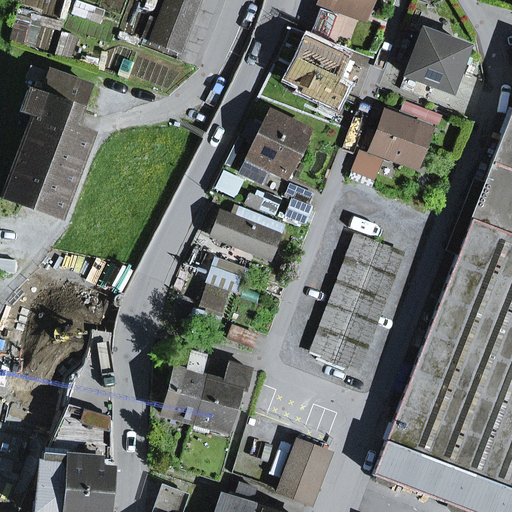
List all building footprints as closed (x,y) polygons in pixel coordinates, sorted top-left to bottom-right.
[(166,0),(150,42),(179,53),(199,0),(166,0)] [(341,5),(360,12),(364,0),(321,0),(320,5),(338,11),(341,5)] [(327,42),(337,16),(319,9),(309,35),(327,42)] [(428,100),(433,86),(450,92),(466,47),(421,31),(400,90),(428,100)] [(324,94),(329,83),(341,59),(306,42),(289,77),(324,94)] [(343,90),(351,94),(363,70),(341,59),(329,83),(343,90)] [(43,85),(39,94),(78,109),(77,111),(82,113),(91,87),(31,65),(26,78),(43,85)] [(343,90),(329,83),(324,94),(321,100),(335,107),(343,90)] [(31,116),(39,94),(28,90),(20,111),(31,116)] [(39,94),(31,116),(1,198),(58,219),(90,133),(71,126),(77,111),(78,109),(39,94)] [(511,511),(511,107),(372,475),(385,480),(467,511),(511,511)] [(386,116),(397,119),(399,113),(388,109),(386,116)] [(386,116),(373,150),(414,165),(427,131),(410,125),(413,118),(399,113),(397,119),(386,116)] [(285,170),(303,135),(298,133),(295,128),(290,129),(269,119),(264,130),(251,124),(245,137),(257,143),(252,153),(250,152),(241,172),(261,182),(271,163),(285,170)] [(354,172),(373,180),(380,162),(361,153),(354,172)] [(289,184),(284,197),(292,200),(308,207),(313,194),(289,184)] [(286,214),(304,222),(310,208),(308,207),(292,200),(286,214)] [(228,216),(241,221),(244,213),(231,208),(228,216)] [(278,236),(260,229),(264,221),(244,213),(241,221),(228,216),(220,213),(211,236),(269,259),(278,236)] [(260,229),(278,236),(281,228),(264,221),(260,229)] [(307,355),(358,375),(404,253),(353,233),(307,355)] [(0,259),(0,272),(13,274),(15,261),(0,259)] [(227,292),(238,296),(243,281),(213,270),(207,285),(208,285),(227,292)] [(208,285),(200,306),(219,313),(227,292),(208,285)] [(231,326),(226,339),(251,348),(256,335),(231,326)] [(185,372),(199,376),(205,357),(190,353),(185,372)] [(239,388),(239,390),(244,391),(250,370),(228,364),(222,383),(239,388)] [(205,378),(199,376),(185,372),(174,369),(162,414),(192,422),(205,378)] [(239,388),(222,383),(205,378),(192,422),(227,432),(239,390),(239,388)] [(110,420),(110,417),(67,404),(66,407),(110,420)] [(45,454),(98,459),(111,460),(110,420),(66,407),(45,454)] [(296,443),(277,491),(307,503),(326,454),(296,443)] [(98,459),(45,454),(42,454),(41,463),(39,463),(37,488),(111,494),(113,469),(97,468),(98,459)] [(238,484),(232,501),(249,506),(255,489),(246,486),(238,484)] [(180,511),(187,495),(161,486),(152,511),(180,511)] [(109,511),(111,494),(37,488),(34,511),(109,511)] [(265,511),(249,506),(232,501),(220,497),(214,511),(265,511)]
